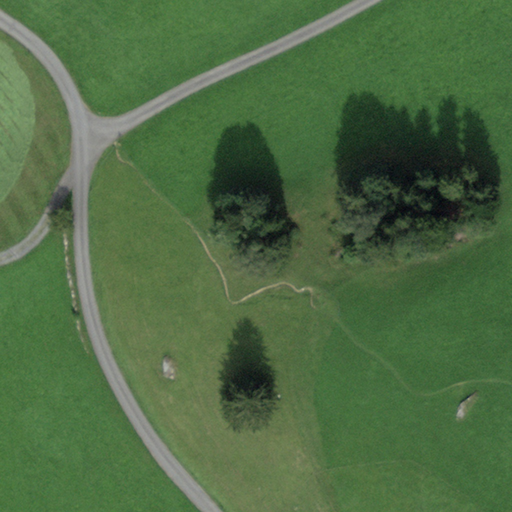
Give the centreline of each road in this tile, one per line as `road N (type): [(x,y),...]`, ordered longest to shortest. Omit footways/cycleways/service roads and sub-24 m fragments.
road 1 (unclassified): [(0,18),(61,74),(78,120),(86,290),(116,384),(212,511)]
road 2 (track): [(0,258),(36,236),(84,146)]
